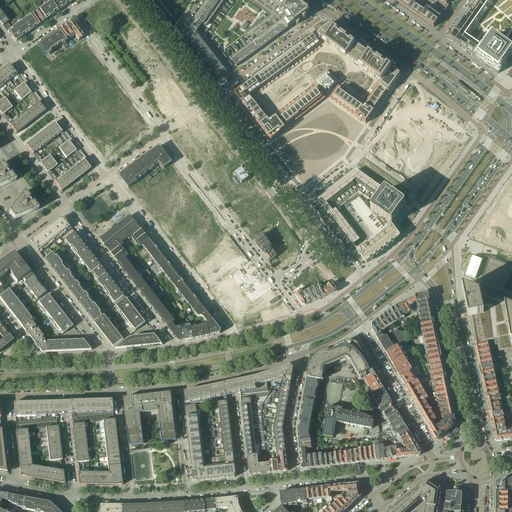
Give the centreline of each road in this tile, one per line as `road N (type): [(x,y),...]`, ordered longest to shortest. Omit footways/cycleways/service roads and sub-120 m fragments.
road 1 (tertiary): [(485,442),(441,240)]
road 2 (secondary): [(108,381),(230,364),(307,341)]
road 3 (secondary): [(303,328),(201,356),(108,368)]
road 4 (tertiary): [(416,267),(437,297),(468,440)]
road 5 (residential): [(481,151),(468,153),(406,240),(359,281)]
road 6 (residential): [(63,206),(173,351)]
road 7 (residential): [(431,459),(351,319)]
road 8 (residential): [(11,53),(104,176)]
road 9 (residential): [(165,132),(70,11)]
road 10 (secondary): [(481,86),(359,0)]
road 11 (residential): [(160,135),(247,247)]
road 12 (residential): [(109,173),(195,285)]
road 13 (residential): [(204,104),(289,212)]
road 14 (residential): [(297,481),(291,426),(304,349)]
road 15 (residential): [(122,0),(204,104)]
road 16 (residential): [(98,343),(17,239)]
road 17 (residential): [(221,90),(326,11)]
road 18 (secondary): [(481,151),(410,249)]
road 19 (secondary): [(441,240),(511,142)]
